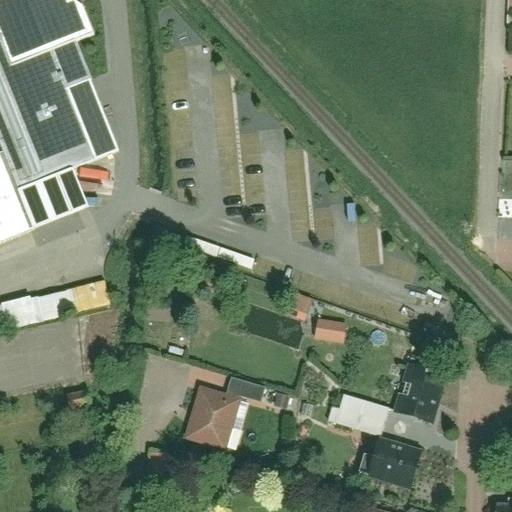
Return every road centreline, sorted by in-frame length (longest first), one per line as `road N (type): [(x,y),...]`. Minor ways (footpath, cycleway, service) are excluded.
road 1 (residential): [(492,242),(498,57)]
road 2 (residential): [(475,511),(483,390)]
